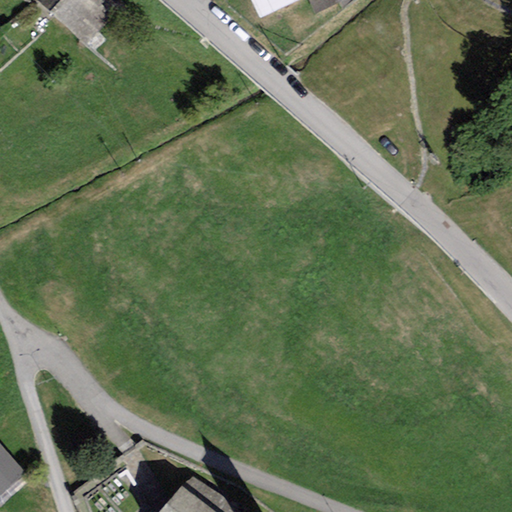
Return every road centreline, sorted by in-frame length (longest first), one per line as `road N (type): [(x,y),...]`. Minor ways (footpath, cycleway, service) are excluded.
road 1 (tertiary): [(176,0),(410,202),(511,306)]
road 2 (residential): [(338,511),(259,484),(132,419),(27,341)]
road 3 (residential): [(27,341),(22,373),(63,511)]
